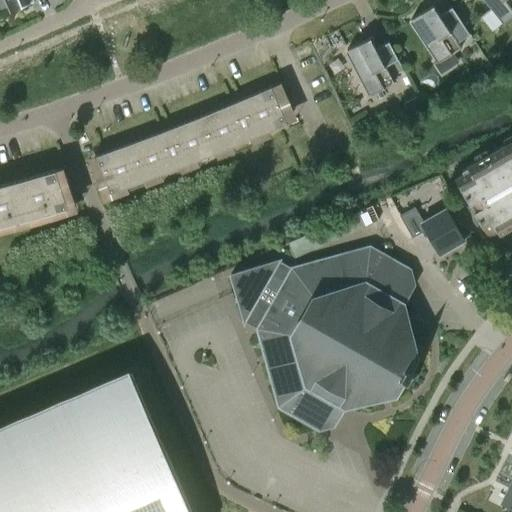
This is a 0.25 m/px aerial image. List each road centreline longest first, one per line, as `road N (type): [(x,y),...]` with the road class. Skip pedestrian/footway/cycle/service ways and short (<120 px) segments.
road 1 (residential): [(0,127),(122,87),(324,0)]
road 2 (residential): [(411,511),(459,413),(511,345)]
road 3 (unknown): [(273,22),(316,138)]
